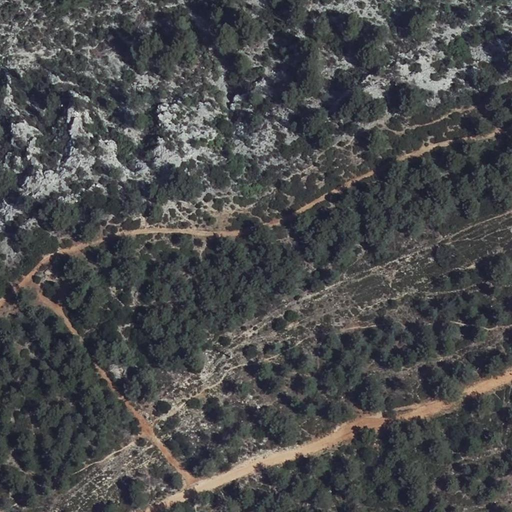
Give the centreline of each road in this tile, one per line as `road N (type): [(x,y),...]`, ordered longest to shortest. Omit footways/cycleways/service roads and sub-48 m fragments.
road 1 (track): [(0,300),(75,245),(116,234),(234,229),(295,211),(400,157),(511,124)]
road 2 (track): [(148,511),(230,471),(511,375)]
road 3 (track): [(75,245),(62,306),(199,486)]
